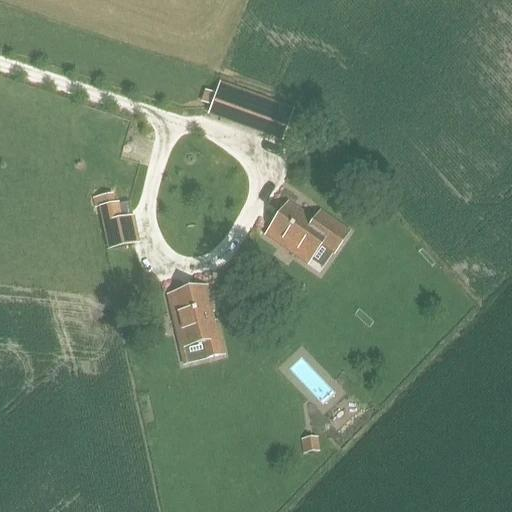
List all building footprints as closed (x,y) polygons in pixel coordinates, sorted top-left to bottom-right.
[(235,121),(245,93),(219,84),(209,112),(235,121)] [(294,110),(268,101),(258,130),(284,139),(294,110)] [(202,200),(226,178),(197,148),(186,158),(179,151),(167,163),(202,200)] [(115,205),(102,208),(105,224),(111,251),(134,246),(128,219),(133,218),(129,202),(115,205)] [(307,217),(289,204),(266,237),(307,266),(321,246),(334,255),(349,233),(321,214),(314,223),(307,218),(307,217)] [(183,294),(168,298),(180,350),(184,365),(207,360),(224,356),(216,323),(214,323),(212,314),(213,314),(207,289),(193,292),(183,294)] [(306,455),(318,453),(315,438),(304,440),(306,455)]
